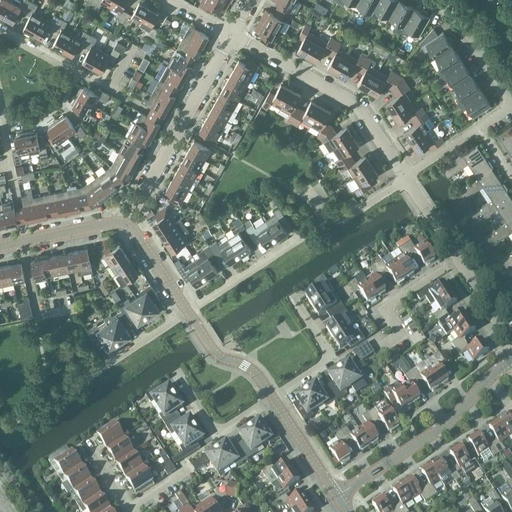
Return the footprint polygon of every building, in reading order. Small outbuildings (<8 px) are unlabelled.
[(0,18),(2,20),(12,2),(9,0),(0,0),(0,1),(0,18)] [(12,2),(2,20),(10,24),(11,24),(12,22),(13,23),(20,10),(25,13),(32,2),(27,0),(24,0),(21,6),(12,2)] [(111,7),(114,0),(95,0),(92,7),(98,11),(102,3),(111,7)] [(121,24),(127,12),(122,10),(127,0),(114,0),(111,7),(119,12),(115,20),(121,24)] [(202,0),(199,6),(211,13),(214,7),(224,13),(230,3),(224,0),(202,0)] [(278,10),(291,17),(294,12),(290,10),(296,0),(295,0),(272,0),(281,5),(278,10)] [(372,15),(371,15),(379,0),(359,0),(356,6),(365,12),(363,16),(369,19),(372,15)] [(379,0),(371,15),(372,15),(377,18),(380,14),(389,19),(399,0),(398,0),(379,0)] [(402,32),(415,9),(399,0),(389,19),(398,24),(396,29),(402,32)] [(32,2),(25,13),(31,16),(24,29),(25,29),(24,31),(24,32),(32,36),(42,18),(34,14),(38,6),(32,2)] [(140,24),(150,6),(143,2),(141,2),(141,3),(140,3),(132,15),(127,12),(121,24),(129,28),(134,20),(140,24)] [(150,6),(140,24),(149,29),(144,37),(152,41),(159,30),(152,26),(159,14),(158,13),(158,12),(158,10),(150,6)] [(415,9),(402,32),(408,35),(410,31),(420,36),(430,18),(428,16),(429,15),(428,12),(424,10),(421,10),(420,12),(415,9)] [(67,10),(62,19),(68,22),(73,13),(67,10)] [(291,17),(278,10),(276,16),(266,10),(260,20),(279,31),(285,21),(288,23),(291,17)] [(55,30),(61,19),(55,15),(50,23),(42,18),(32,36),(40,41),(41,40),(42,39),(43,39),(50,27),(55,30)] [(163,23),(169,26),(172,21),(166,18),(163,23)] [(62,53),(72,35),(63,30),(68,22),(62,19),(61,19),(55,30),(60,33),(53,45),(54,46),(54,47),(54,49),(62,53)] [(260,20),(255,30),(264,35),(261,41),(274,48),(277,42),(274,40),(279,31),(260,20)] [(166,32),(168,27),(169,26),(163,23),(160,29),(166,32)] [(307,56),(318,38),(308,32),(311,26),(306,23),(299,35),(304,38),(297,51),(307,56)] [(185,36),(203,46),(209,36),(190,26),(185,36)] [(453,47),(451,44),(452,43),(453,40),(451,37),(448,37),(447,38),(443,32),(438,35),(433,28),(419,45),(421,46),(425,53),(429,50),(435,59),(453,47)] [(85,46),(91,35),(84,32),(80,40),(72,35),(62,53),(69,57),(71,57),(71,55),(73,56),(80,43),(85,46)] [(91,69),(101,51),(93,47),(97,39),(91,35),(85,46),(90,49),(83,62),(84,62),(83,64),(84,65),(91,69)] [(176,50),(195,61),(203,46),(185,36),(176,50)] [(318,38),(307,56),(317,62),(324,49),(329,52),(336,40),(331,37),(328,43),(318,38)] [(155,39),(153,43),(157,45),(164,49),(166,45),(155,39)] [(338,73),(348,55),(338,49),(342,43),(336,40),(329,52),(335,55),(328,68),(338,73)] [(398,47),(395,52),(401,56),(404,51),(398,47)] [(453,47),(435,59),(441,68),(437,70),(441,76),(462,62),(453,47)] [(101,51),(91,69),(99,74),(100,73),(101,72),(102,73),(109,60),(115,63),(121,52),(114,48),(110,56),(101,51)] [(168,65),(187,76),(195,61),(176,50),(168,65)] [(348,55),(338,73),(347,79),(354,66),(360,69),(366,57),(361,54),(358,60),(348,55)] [(378,71),(373,68),(376,62),(366,57),(360,69),(365,72),(358,85),(368,90),(378,71)] [(233,71),(250,80),(256,71),(259,65),(248,59),(245,64),(239,61),(233,71)] [(462,62),(441,76),(444,82),(448,79),(454,88),(472,76),(462,62)] [(160,80),(178,91),(187,76),(168,65),(160,80)] [(250,80),(233,71),(228,81),(244,90),(250,80)] [(378,71),(368,90),(378,96),(385,83),(393,88),(403,77),(391,71),(388,77),(378,71)] [(460,105),(482,91),(472,76),(454,88),(460,97),(456,99),(460,105)] [(403,77),(393,88),(398,96),(386,104),(392,113),(410,101),(404,92),(410,88),(403,77)] [(130,83),(127,89),(132,92),(135,86),(138,81),(133,78),(130,83)] [(151,95),(170,105),(178,91),(160,80),(151,95)] [(244,90),(228,81),(222,91),(239,100),(244,90)] [(271,103),(281,109),(291,90),(281,84),(274,97),(269,94),(262,106),(268,109),(271,103)] [(80,88),(76,95),(94,106),(98,99),(106,103),(110,95),(99,89),(96,94),(84,87),(83,88),(82,87),(80,88)] [(292,123),(299,111),(294,108),(301,95),(291,90),(281,109),(290,114),(287,120),(292,123)] [(239,100),(222,91),(217,101),(233,110),(239,100)] [(482,91),(460,105),(463,111),(467,108),(474,118),(492,106),(482,91)] [(94,106),(76,95),(72,103),(72,105),(74,105),(73,106),(86,114),(83,119),(94,125),(97,118),(89,114),(94,106)] [(151,95),(146,105),(165,115),(170,105),(151,95)] [(233,110),(217,101),(211,111),(228,120),(233,110)] [(311,126),(321,107),(311,101),(304,114),(299,111),(292,123),(298,126),(301,120),(311,126)] [(414,120),(426,112),(422,107),(417,111),(410,101),(392,113),(399,123),(411,115),(414,120)] [(118,104),(115,110),(112,115),(117,118),(120,113),(123,107),(118,104)] [(321,139),(331,128),(324,125),(331,112),(321,107),(311,126),(321,131),(317,137),(321,139)] [(205,121),(222,130),(228,120),(211,111),(205,121)] [(142,112),(136,122),(155,133),(160,123),(142,112)] [(435,127),(429,117),(426,112),(414,120),(417,125),(405,133),(411,142),(432,129),(435,127)] [(56,120),(68,137),(75,131),(81,139),(87,134),(79,124),(75,128),(66,116),(65,117),(64,116),(63,115),(56,120)] [(68,137),(56,120),(48,126),(48,127),(49,128),(48,129),(57,141),(52,144),(59,154),(65,150),(60,143),(68,137)] [(222,130),(205,121),(200,131),(216,140),(222,130)] [(128,137),(147,147),(155,133),(136,122),(128,137)] [(106,127),(99,140),(104,142),(111,129),(106,127)] [(331,128),(321,139),(329,152),(353,136),(347,127),(335,135),(331,128)] [(96,129),(93,136),(98,139),(102,132),(96,129)] [(433,149),(445,141),(441,136),(438,138),(432,129),(411,142),(418,152),(430,144),(433,149)] [(26,133),(30,153),(39,151),(41,160),(48,158),(46,146),(40,147),(37,133),(36,133),(35,132),(34,131),(26,133)] [(26,133),(17,134),(16,136),(17,137),(15,137),(18,152),(12,153),(15,165),(22,164),(20,155),(30,153),(26,133)] [(511,155),(511,133),(502,140),(506,146),(505,147),(511,155)] [(353,136),(329,152),(339,166),(350,159),(347,154),(359,146),(353,136)] [(119,152),(138,162),(147,147),(128,137),(119,152)] [(189,151),(205,160),(211,150),(194,141),(189,151)] [(442,168),(444,172),(448,178),(469,164),(477,178),(489,170),(485,164),(486,161),(480,152),(479,153),(475,146),(442,168)] [(205,160),(189,151),(183,161),(200,170),(205,160)] [(138,162),(119,152),(111,167),(128,181),(138,162)] [(354,177),(372,165),(366,156),(354,164),(350,159),(339,166),(342,172),(348,168),(354,177)] [(199,183),(200,180),(196,177),(200,170),(183,161),(177,171),(199,183)] [(354,177),(348,181),(358,195),(369,188),(366,183),(378,175),(372,165),(354,177)] [(23,166),(15,167),(16,169),(17,175),(24,174),(23,166)] [(97,177),(110,194),(128,181),(111,167),(97,177)] [(504,192),(500,186),(501,183),(495,175),(494,175),(490,169),(489,170),(477,178),(457,191),(463,200),(483,187),(492,200),(504,192)] [(189,190),(193,183),(197,185),(199,183),(177,171),(172,181),(189,190)] [(34,172),(28,174),(22,175),(23,181),(29,180),(35,179),(34,172)] [(110,194),(97,177),(83,187),(92,207),(110,194)] [(189,190),(172,181),(166,191),(173,195),(170,200),(181,206),(184,200),(183,200),(189,190)] [(71,212),(92,207),(83,187),(66,191),(71,212)] [(33,198),(32,189),(26,191),(28,196),(22,197),(23,206),(27,221),(37,219),(33,198)] [(50,194),(54,215),(71,212),(66,191),(50,194)] [(498,209),(507,223),(511,219),(511,199),(510,197),(509,198),(505,191),(504,192),(492,200),(471,214),(477,223),(498,209)] [(33,198),(37,219),(54,215),(50,194),(33,198)] [(13,202),(2,204),(7,225),(18,223),(15,208),(13,202)] [(23,206),(15,208),(18,223),(27,221),(23,206)] [(160,233),(176,222),(170,213),(167,207),(155,215),(158,220),(153,223),(160,233)] [(275,215),(266,221),(277,239),(288,233),(281,222),(286,219),(279,207),(273,211),(275,215)] [(166,243),(187,229),(181,219),(176,222),(160,233),(166,243)] [(511,219),(507,223),(486,236),(492,245),(511,232),(511,219)] [(247,229),(251,235),(254,240),(260,236),(267,246),(277,239),(266,221),(256,228),(253,224),(247,229)] [(229,238),(241,256),(251,250),(244,239),(251,235),(247,229),(243,224),(233,231),(235,234),(229,238)] [(188,242),(185,236),(190,233),(187,229),(166,243),(172,252),(188,242)] [(408,237),(402,241),(405,246),(411,241),(408,237)] [(241,256),(229,238),(219,245),(217,241),(210,246),(217,257),(224,253),(230,263),(241,256)] [(405,246),(412,256),(416,253),(424,265),(425,264),(426,266),(428,266),(435,261),(435,260),(434,258),(435,258),(431,252),(432,251),(429,247),(428,247),(425,242),(415,249),(411,241),(405,246)] [(110,265),(126,255),(120,245),(111,251),(109,247),(104,250),(106,254),(104,256),(110,265)] [(195,260),(203,272),(207,278),(218,272),(211,261),(217,257),(210,246),(202,251),(201,251),(201,252),(201,253),(200,253),(200,254),(200,255),(201,256),(195,260)] [(395,262),(406,279),(408,278),(409,278),(414,275),(414,273),(414,272),(414,271),(407,259),(412,256),(405,246),(399,249),(398,250),(403,257),(395,262)] [(76,251),(80,270),(81,275),(93,273),(88,249),(76,251)] [(80,270),(76,251),(65,254),(69,272),(80,270)] [(511,251),(501,259),(507,268),(511,264),(511,251)] [(69,272),(65,254),(54,256),(58,275),(69,272)] [(126,255),(110,265),(116,275),(132,265),(126,255)] [(58,275),(54,256),(43,258),(47,277),(58,275)] [(47,277),(43,258),(31,261),(35,280),(47,277)] [(207,278),(203,272),(195,260),(185,267),(183,263),(177,267),(185,278),(190,275),(197,285),(207,278)] [(406,279),(395,262),(387,267),(382,260),(382,261),(376,264),(383,275),(388,271),(396,284),(397,283),(398,284),(399,285),(404,281),(405,280),(406,279)] [(14,284),(25,282),(22,263),(10,265),(14,284)] [(383,275),(376,264),(370,268),(375,275),(367,281),(378,298),(379,297),(380,297),(386,293),(386,292),(385,291),(386,290),(378,278),(383,275)] [(14,284),(10,265),(0,267),(0,272),(3,286),(14,284)] [(132,265),(116,275),(123,285),(139,274),(132,265)] [(312,307),(331,295),(327,289),(330,287),(324,277),(312,284),(316,290),(306,296),(312,307)] [(378,298),(367,281),(359,286),(354,279),(348,283),(355,293),(360,290),(367,302),(368,302),(369,303),(371,303),(376,300),(376,299),(378,298)] [(431,305),(435,303),(452,292),(451,290),(451,289),(448,284),(446,283),(445,284),(445,283),(432,291),(429,286),(416,295),(420,301),(426,297),(431,305)] [(137,298),(150,319),(156,314),(155,313),(159,310),(152,299),(158,296),(150,285),(141,291),(143,294),(137,298)] [(437,322),(448,315),(445,310),(457,302),(456,301),(457,300),(458,299),(454,294),(453,293),(452,292),(435,303),(440,311),(433,315),(437,322)] [(357,293),(353,298),(359,302),(363,297),(357,293)] [(334,300),(331,295),(312,307),(319,317),(330,310),(333,316),(344,308),(337,298),(334,300)] [(31,309),(30,301),(29,297),(23,298),(24,302),(18,303),(20,311),(31,309)] [(122,311),(126,317),(131,313),(138,323),(142,321),(144,323),(150,319),(137,298),(131,302),(128,299),(119,306),(122,311)] [(326,328),(333,338),(351,326),(347,320),(351,318),(344,308),(333,316),(337,321),(326,328)] [(31,309),(20,311),(21,319),(33,317),(31,309)] [(129,322),(126,317),(122,311),(113,317),(111,313),(104,318),(106,321),(121,344),(128,340),(126,338),(131,336),(124,325),(129,322)] [(454,331),(471,320),(470,319),(470,317),(467,312),(465,312),(464,313),(463,312),(451,320),(448,315),(437,322),(442,329),(449,324),(454,331)] [(456,350),(467,343),(463,338),(475,330),(475,329),(476,329),(476,327),(473,322),(472,322),(471,320),(454,331),(459,339),(452,344),(456,350)] [(106,321),(98,326),(97,325),(87,331),(95,342),(102,338),(110,349),(114,347),(115,348),(121,344),(106,321)] [(333,338),(340,349),(350,342),(354,347),(365,340),(359,330),(355,333),(351,326),(333,338)] [(467,343),(456,350),(460,357),(467,352),(473,361),(479,358),(479,359),(483,356),(483,355),(489,351),(488,350),(490,349),(490,348),(485,341),(484,340),(483,341),(482,340),(470,348),(467,343)] [(414,343),(404,350),(412,360),(422,353),(414,343)] [(370,348),(359,355),(363,361),(374,354),(370,348)] [(439,353),(425,362),(441,386),(442,385),(443,385),(449,382),(449,381),(448,379),(449,379),(441,367),(446,363),(439,353)] [(359,386),(364,383),(368,381),(365,376),(361,379),(350,362),(346,364),(344,362),(338,367),(351,387),(357,383),(359,386)] [(411,371),(417,382),(422,379),(430,391),(431,390),(432,392),(433,392),(439,388),(439,387),(441,386),(425,362),(411,371)] [(351,387),(338,367),(332,371),(333,372),(329,375),(336,386),(329,390),(337,401),(347,394),(345,391),(351,387)] [(417,382),(411,371),(404,375),(409,383),(401,388),(412,405),(414,404),(415,404),(420,401),(420,399),(420,398),(420,397),(413,385),(417,382)] [(305,388),(318,409),(324,405),(326,408),(337,401),(329,390),(323,394),(316,383),(312,386),(311,384),(305,388)] [(158,408),(178,395),(174,388),(172,390),(170,385),(159,392),(155,387),(144,394),(151,404),(154,402),(158,408)] [(382,390),(391,404),(396,401),(402,410),(403,409),(404,410),(405,411),(410,407),(411,406),(412,405),(401,388),(393,393),(388,386),(382,390)] [(304,422),(314,416),(312,412),(318,409),(305,388),(298,393),(300,394),(296,397),(299,402),(293,406),(304,422)] [(178,395),(158,408),(162,414),(159,416),(165,426),(176,419),(173,413),(183,406),(180,402),(182,401),(178,395)] [(369,413),(376,423),(381,420),(389,432),(390,431),(390,433),(392,433),(399,428),(400,427),(399,425),(395,419),(396,418),(394,414),(393,415),(389,409),(380,416),(375,409),(369,413)] [(376,423),(369,413),(363,417),(367,424),(359,429),(370,446),(372,445),(373,445),(378,442),(379,440),(378,439),(379,438),(371,426),(376,423)] [(511,421),(508,416),(507,417),(506,415),(505,415),(500,418),(499,420),(498,421),(509,438),(511,436),(511,421)] [(176,419),(165,426),(172,436),(175,434),(179,440),(199,426),(195,420),(193,421),(190,417),(180,424),(176,419)] [(255,421),(249,425),(262,445),(268,441),(270,445),(280,438),(273,427),(267,431),(260,420),(256,423),(255,421)] [(493,443),(500,454),(506,450),(501,443),(509,438),(498,421),(496,422),(495,421),(490,425),(490,426),(491,428),(490,428),(498,440),(493,443)] [(107,449),(129,434),(125,429),(121,431),(115,422),(97,434),(99,438),(98,439),(97,441),(99,444),(102,444),(103,444),(107,449)] [(262,445),(249,425),(242,429),(244,431),(240,434),(246,444),(240,448),(247,460),(258,453),(256,449),(262,445)] [(179,440),(183,446),(180,448),(183,453),(172,460),(175,465),(197,450),(193,445),(204,438),(201,434),(203,433),(199,426),(179,440)] [(370,446),(359,429),(351,434),(347,427),(341,431),(347,442),(352,438),(360,451),(361,450),(362,451),(363,452),(369,448),(369,447),(370,446)] [(347,442),(341,431),(334,435),(339,442),(329,449),(333,454),(332,454),(335,459),(335,458),(339,464),(340,463),(341,465),(343,465),(350,460),(350,459),(349,458),(350,457),(342,445),(347,442)] [(129,434),(107,449),(110,454),(109,455),(108,458),(110,460),(113,461),(114,460),(116,463),(134,451),(129,443),(133,440),(129,434)] [(479,457),(481,456),(484,462),(492,457),(493,458),(500,454),(493,443),(488,447),(480,435),(479,435),(478,434),(477,434),(469,438),(469,440),(470,441),(469,442),(473,448),(472,449),(475,453),(476,452),(479,457)] [(247,460),(240,448),(234,453),(227,442),(223,445),(221,443),(215,447),(228,467),(234,463),(237,467),(247,460)] [(475,468),(468,457),(469,457),(466,452),(465,453),(461,447),(460,447),(459,446),(458,446),(451,451),(450,452),(451,453),(450,454),(458,466),(453,469),(460,480),(464,486),(470,482),(466,475),(475,468)] [(228,467),(215,447),(209,451),(210,453),(206,456),(220,477),(225,474),(222,471),(228,467)] [(82,465),(79,459),(80,458),(81,456),(79,453),(77,452),(75,453),(73,450),(68,452),(66,448),(49,459),(49,461),(51,465),(55,462),(61,471),(57,473),(60,479),(82,465)] [(126,478),(148,463),(144,458),(140,460),(134,451),(116,463),(118,467),(117,468),(116,470),(118,473),(121,473),(122,472),(126,478)] [(507,451),(502,454),(506,460),(511,457),(507,451)] [(202,458),(191,466),(195,471),(206,464),(202,458)] [(453,469),(448,472),(440,460),(439,461),(439,460),(437,459),(432,463),(432,464),(430,465),(441,482),(445,487),(453,482),(454,484),(460,480),(453,469)] [(165,471),(168,476),(176,471),(170,461),(165,464),(165,471)] [(278,481),(295,470),(294,468),(294,467),(291,462),(289,462),(288,463),(287,462),(275,469),(272,464),(261,471),(266,478),(273,473),(278,481)] [(148,463),(126,478),(129,483),(128,484),(127,487),(129,489),(131,490),(133,489),(136,493),(154,481),(148,472),(152,469),(148,463)] [(74,491),(92,479),(90,476),(91,475),(92,472),(90,469),(87,469),(86,470),(82,465),(60,479),(64,485),(68,482),(74,491)] [(441,482),(430,465),(429,466),(427,466),(422,469),(422,471),(423,472),(422,473),(430,485),(425,488),(432,498),(438,494),(433,487),(441,482)] [(295,470),(278,481),(283,489),(276,494),(280,500),(286,496),(290,493),(287,488),(299,480),(299,479),(300,478),(300,477),(297,472),(296,471),(295,470)] [(432,498),(425,488),(420,491),(412,479),(411,480),(410,478),(409,478),(403,482),(403,483),(402,484),(413,501),(421,495),(426,502),(432,498)] [(79,508),(83,505),(101,494),(98,488),(99,487),(100,485),(98,482),(96,482),(94,483),(92,479),(74,491),(80,500),(76,502),(79,508)] [(511,511),(511,479),(506,483),(511,490),(502,497),(511,511)] [(232,498),(235,484),(229,483),(226,497),(232,498)] [(235,484),(232,498),(238,499),(240,485),(235,484)] [(413,501),(402,484),(400,485),(399,484),(394,488),(393,489),(394,491),(393,491),(401,503),(396,506),(400,511),(408,511),(405,506),(413,501)] [(0,508),(2,511),(16,511),(0,486),(0,508)] [(501,511),(497,505),(502,502),(494,490),(487,495),(490,499),(481,505),(485,511),(501,511)] [(280,500),(276,502),(280,509),(287,504),(292,511),(309,501),(308,500),(308,498),(305,493),(304,493),(302,494),(302,493),(289,501),(286,496),(280,500)] [(87,511),(105,511),(111,508),(109,505),(110,504),(111,501),(109,499),(107,498),(105,499),(101,494),(83,505),(79,508),(81,511),(85,511),(87,511)] [(400,511),(396,506),(391,510),(384,498),(383,498),(382,497),(380,497),(373,501),(372,503),(373,504),(373,505),(377,511),(376,511),(400,511)] [(202,504),(206,511),(220,511),(211,498),(202,504)] [(473,511),(482,511),(474,498),(467,502),(473,511)] [(312,511),(314,511),(313,510),(315,509),(315,508),(311,503),(310,503),(309,501),(292,511),(312,511)]
